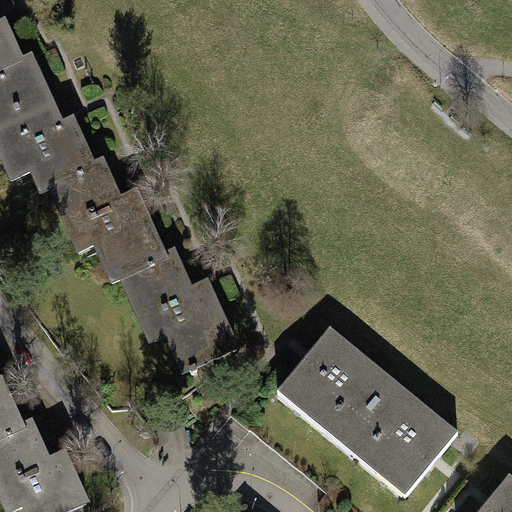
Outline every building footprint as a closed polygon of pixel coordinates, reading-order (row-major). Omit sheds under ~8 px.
[(0,69),(22,59),(5,19),(0,21),(0,69)] [(40,193),(49,188),(97,166),(75,119),(66,123),(34,54),(22,59),(0,69),(0,156),(11,181),(30,172),(40,193)] [(112,282),(118,279),(168,256),(138,192),(124,199),(107,161),(97,166),(49,188),(79,252),(94,245),(112,282)] [(168,256),(118,279),(150,348),(169,339),(184,371),(240,345),(210,282),(194,289),(177,252),(168,256)] [(278,396),(342,448),(397,382),(333,330),(278,396)] [(342,448),(404,500),(460,434),(397,382),(342,448)] [(0,441),(23,431),(1,383),(0,383),(0,441)] [(32,427),(23,431),(0,441),(0,496),(7,511),(14,511),(24,507),(26,511),(70,511),(86,504),(64,456),(49,464),(32,427)] [(482,511),(511,511),(511,478),(482,511)]
